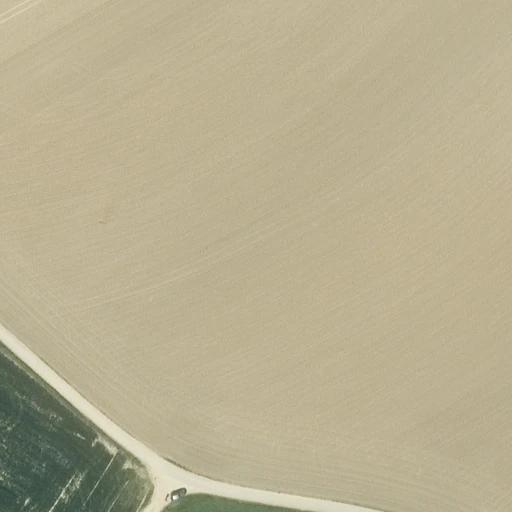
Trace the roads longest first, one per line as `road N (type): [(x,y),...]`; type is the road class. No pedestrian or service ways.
road 1 (unclassified): [(181,477),(114,433),(0,332)]
road 2 (unclassified): [(181,477),(350,511)]
